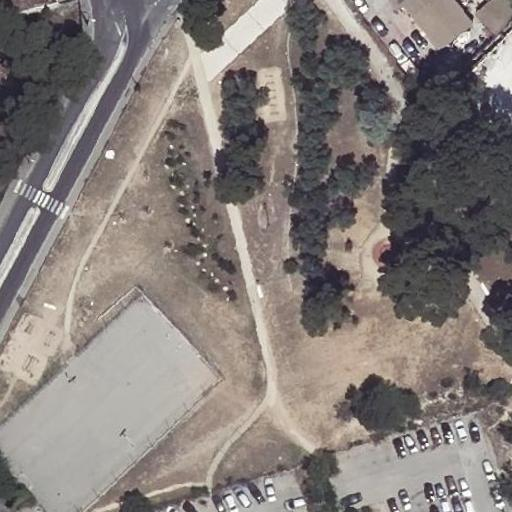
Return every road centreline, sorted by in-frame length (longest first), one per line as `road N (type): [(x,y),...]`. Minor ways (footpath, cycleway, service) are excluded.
road 1 (residential): [(0,307),(130,63),(140,29),(135,0)]
road 2 (residential): [(104,7),(100,58),(0,248)]
